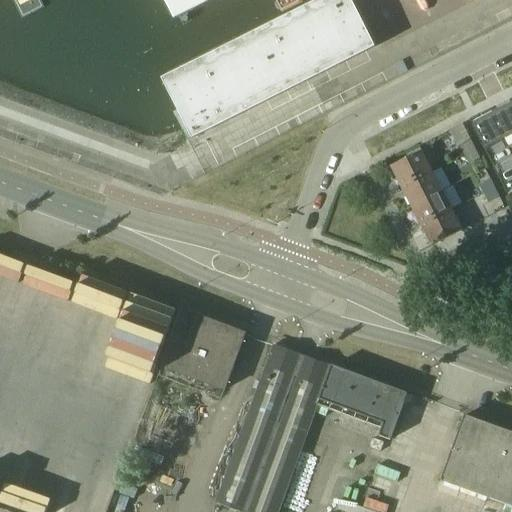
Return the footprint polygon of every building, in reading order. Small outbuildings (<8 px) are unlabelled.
[(193,139),(373,48),(350,3),(355,0),(322,0),(163,80),(179,112),(193,139)] [(494,114),(472,125),(485,150),(500,142),(507,139),(511,136),(511,107),(511,105),(494,114)] [(474,150),(470,141),(461,124),(448,130),(457,148),(459,147),(463,156),(474,150)] [(474,150),(463,156),(468,165),(479,159),(474,150)] [(390,167),(401,188),(431,172),(421,152),(390,167)] [(431,172),(401,188),(411,207),(441,191),(431,172)] [(478,185),(483,194),(494,189),(489,180),(478,185)] [(494,189),(483,194),(487,203),(498,198),(494,189)] [(441,191),(411,207),(420,226),(451,211),(441,191)] [(451,211),(420,226),(431,246),(461,231),(451,211)] [(0,254),(0,297),(64,317),(75,281),(26,266),(27,263),(0,254)] [(114,330),(128,295),(84,277),(70,312),(114,330)] [(180,311),(160,367),(223,390),(244,334),(180,311)] [(273,345),(215,503),(238,511),(278,511),(318,405),(382,428),(379,437),(389,440),(396,420),(406,394),(398,391),(310,359),(295,353),(273,345)] [(511,432),(464,416),(439,482),(511,508),(511,432)] [(0,498),(0,507),(15,511),(103,511),(118,469),(70,453),(61,481),(11,464),(0,498)]
